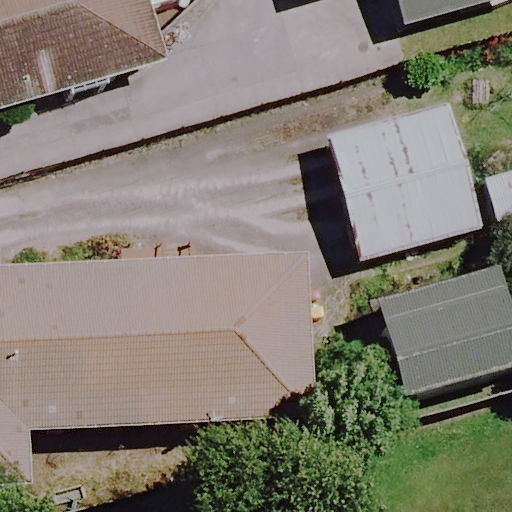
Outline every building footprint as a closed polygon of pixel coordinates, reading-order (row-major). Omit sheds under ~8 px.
[(0,0),(0,127),(144,87),(129,34),(192,16),(187,0),(0,0)] [(289,0),(293,11),(332,0),(379,0),(391,43),(507,11),(504,0),(289,0)] [(470,245),(440,126),(312,158),(343,278),(470,245)] [(295,439),(286,276),(0,291),(0,507),(19,506),(17,454),(295,439)] [(511,384),(511,369),(485,278),(351,317),(382,423),(511,384)]
